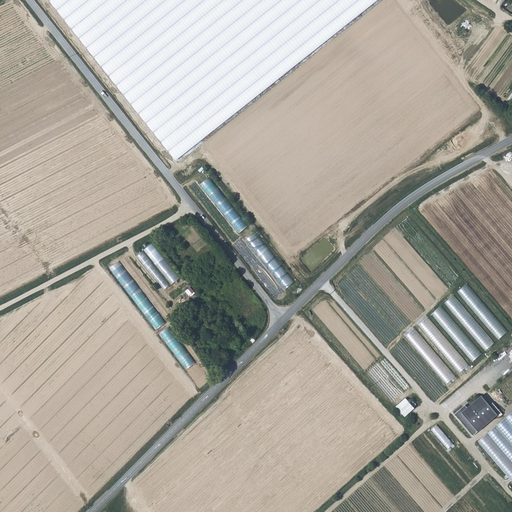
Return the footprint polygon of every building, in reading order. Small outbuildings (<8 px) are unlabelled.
[(49,0),(177,160),(378,0),(49,0)] [(256,232),(247,239),(260,255),(262,253),(264,256),(268,252),(271,250),(256,232)] [(166,290),(182,277),(154,242),(144,250),(145,250),(138,256),(166,290)] [(196,291),(192,287),(193,286),(188,281),(183,286),(191,295),(196,291)] [(404,394),(394,403),(397,407),(407,398),(404,394)] [(484,395),(469,407),(467,405),(456,414),(474,436),(500,414),(484,395)] [(402,413),(412,404),(411,403),(407,398),(397,407),(402,413)] [(511,479),(511,413),(479,441),(510,478),(511,476),(511,478),(511,479)]
